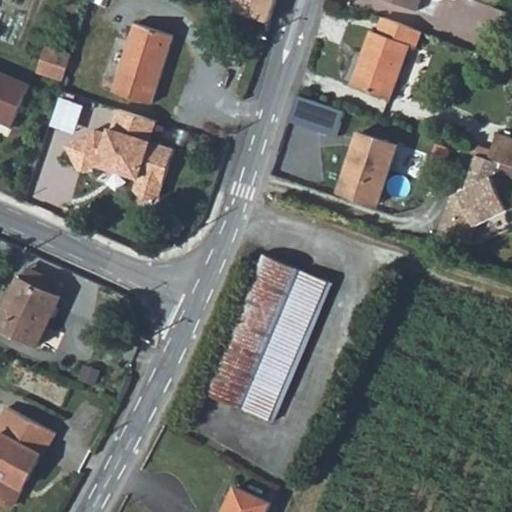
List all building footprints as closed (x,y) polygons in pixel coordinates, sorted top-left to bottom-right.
[(243,0),(241,7),(276,19),(282,0),(243,0)] [(393,0),(425,12),(428,0),(393,0)] [(393,103),(420,29),(384,15),(377,32),(373,30),(351,89),(393,103)] [(180,31),(141,19),(119,85),(158,98),(180,31)] [(41,68),(67,77),(76,51),(50,43),(41,68)] [(0,120),(16,128),(34,86),(0,71),(0,120)] [(92,105),(63,96),(55,121),(84,130),(92,105)] [(159,118),(121,106),(115,127),(112,131),(104,129),(96,134),(94,130),(69,143),(82,168),(89,170),(102,163),(142,174),(139,186),(163,193),(178,146),(153,138),(159,118)] [(397,144),(362,132),(342,187),(379,200),(397,144)] [(511,139),(497,134),(489,160),(497,162),(511,167),(511,139)] [(489,160),(476,155),(464,190),(450,196),(437,234),(468,244),(474,226),(508,210),(511,211),(511,183),(492,177),(497,162),(489,160)] [(211,389),(282,418),(294,386),(263,375),(308,265),(268,248),(211,389)] [(294,386),(338,278),(308,265),(263,375),(294,386)] [(30,268),(24,279),(60,296),(65,285),(30,268)] [(24,279),(22,278),(0,322),(0,327),(40,346),(63,298),(60,296),(24,279)] [(0,431),(1,432),(0,434),(0,501),(16,509),(44,453),(48,455),(59,432),(5,405),(0,414),(0,431)] [(225,511),(269,511),(272,507),(237,488),(225,511)]
